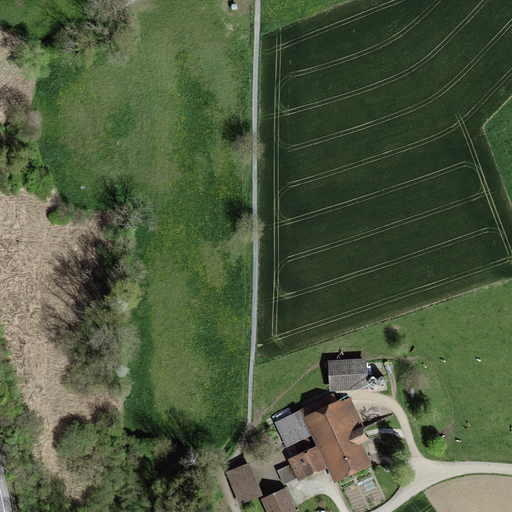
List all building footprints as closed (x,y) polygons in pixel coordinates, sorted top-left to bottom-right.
[(329,364),(331,384),(366,382),(365,362),(329,364)] [(335,407),(331,397),(307,408),(339,476),(363,465),(353,445),(365,440),(360,430),(363,429),(349,400),(335,407)] [(307,437),(296,414),(277,423),(287,446),(307,437)] [(313,451),(290,462),(291,465),(278,471),(284,484),(321,467),(313,451)] [(240,503),(260,495),(248,465),(228,473),(240,503)] [(292,511),(284,493),(265,501),(270,511),(292,511)]
